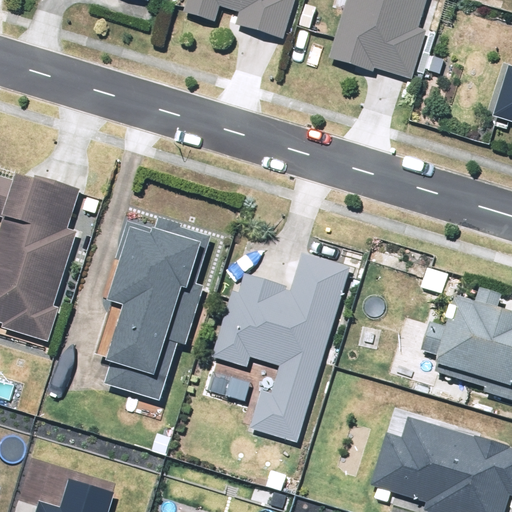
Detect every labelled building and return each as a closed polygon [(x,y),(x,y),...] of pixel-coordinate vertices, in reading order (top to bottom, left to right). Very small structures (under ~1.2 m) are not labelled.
[(242,9),(238,23),(291,37),(300,0),(188,0),(186,10),(216,18),(220,3),(242,9)] [(347,0),(331,54),(412,79),(436,1),(431,0),(347,0)] [(511,64),(510,64),(495,113),(511,118),(511,64)] [(0,322),(58,338),(89,225),(78,222),(88,188),(0,163),(0,217),(5,219),(0,238),(0,322)] [(111,361),(104,384),(159,401),(178,342),(185,344),(204,286),(196,284),(211,236),(158,220),(155,230),(128,222),(116,258),(121,260),(108,300),(123,305),(106,359),(111,361)] [(241,271),(217,356),(249,365),(252,354),(280,362),(273,386),(262,383),(250,428),(303,443),(355,264),(301,248),(291,285),(241,271)] [(511,302),(448,279),(418,361),(511,395),(511,302)] [(511,445),(393,409),(370,482),(415,496),(411,510),(416,511),(505,511),(511,495),(511,445)] [(108,511),(115,493),(70,479),(61,508),(40,502),(36,511),(108,511)]
